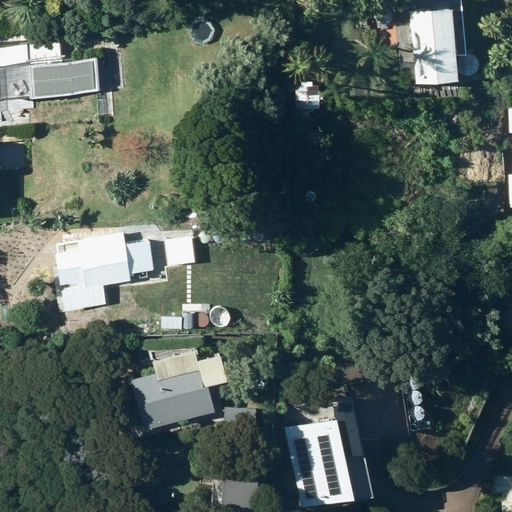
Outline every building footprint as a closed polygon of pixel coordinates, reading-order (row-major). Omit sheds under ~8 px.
[(465,86),(460,12),(414,16),(417,64),(402,65),(403,86),(418,85),(419,89),(465,86)] [(352,51),(350,37),(344,37),(345,51),(352,51)] [(0,119),(3,120),(1,97),(99,89),(96,55),(62,57),(61,40),(0,44),(0,119)] [(298,87),(299,111),(324,110),(323,86),(298,87)] [(470,200),(498,201),(499,185),(471,184),(470,200)] [(122,246),(81,253),(83,265),(59,269),(63,297),(78,294),(80,302),(62,305),(65,324),(106,317),(103,299),(131,294),(130,287),(153,284),(148,256),(124,259),(122,246)] [(159,342),(180,344),(180,331),(159,330),(159,342)] [(200,375),(197,365),(152,376),(155,388),(131,394),(144,445),(213,427),(206,401),(227,396),(220,370),(200,375)] [(255,423),(224,421),(223,437),(254,439),(255,423)] [(286,443),(299,511),(341,511),(352,510),(338,433),(286,443)] [(219,473),(217,511),(260,511),(262,476),(219,473)]
